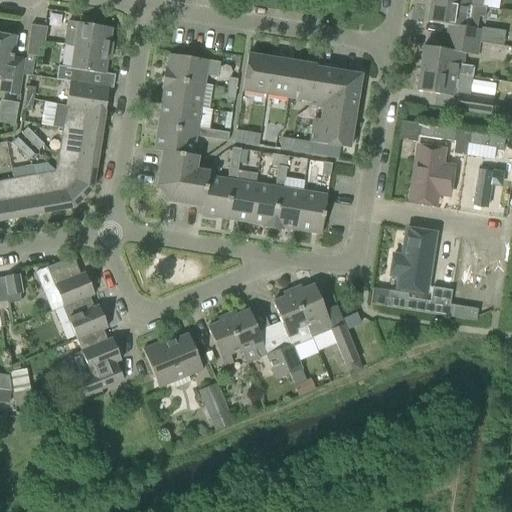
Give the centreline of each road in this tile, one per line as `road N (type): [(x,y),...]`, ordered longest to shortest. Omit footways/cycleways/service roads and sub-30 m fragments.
road 1 (residential): [(389,44),(145,7)]
road 2 (residential): [(112,229),(145,7)]
road 3 (residential): [(265,255),(237,275),(155,310),(139,309),(101,235)]
road 4 (residential): [(365,209),(389,44)]
road 5 (residential): [(265,255),(112,229)]
road 6 (residential): [(365,209),(508,232)]
road 7 (residential): [(265,255),(346,261),(365,209)]
